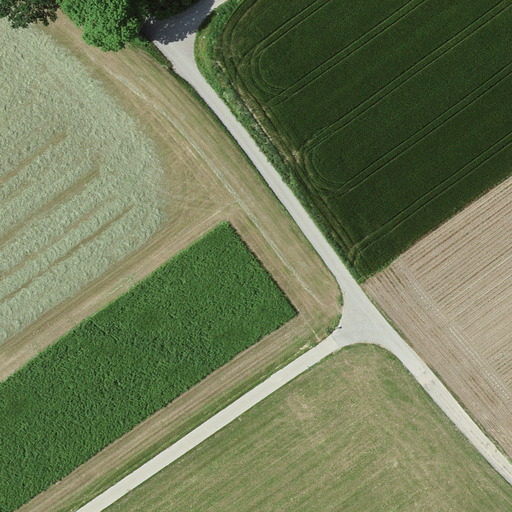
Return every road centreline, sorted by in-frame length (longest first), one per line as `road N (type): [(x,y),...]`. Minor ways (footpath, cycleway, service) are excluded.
road 1 (track): [(511,472),(369,313),(216,103),(158,38)]
road 2 (track): [(369,313),(89,511)]
